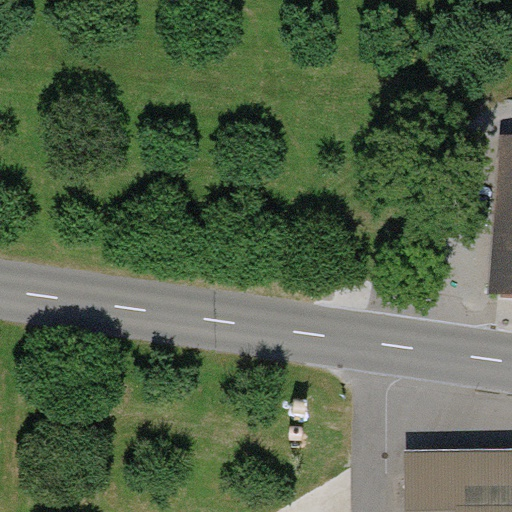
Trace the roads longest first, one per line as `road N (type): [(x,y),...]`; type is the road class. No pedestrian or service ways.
road 1 (tertiary): [(511,365),(0,287)]
road 2 (track): [(364,511),(385,347)]
